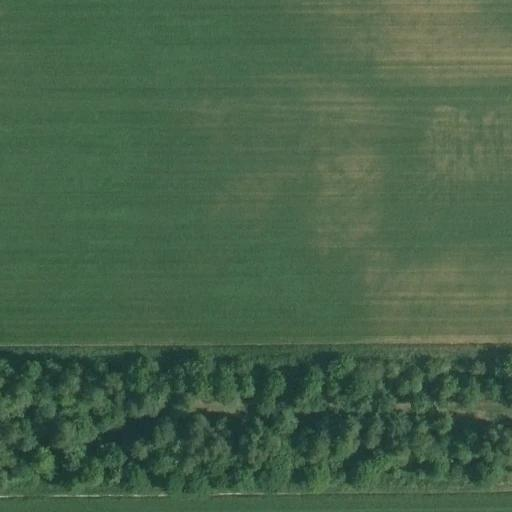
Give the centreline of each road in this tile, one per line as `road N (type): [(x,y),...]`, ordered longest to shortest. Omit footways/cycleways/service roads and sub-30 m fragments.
road 1 (track): [(0,441),(90,441),(161,413),(511,411)]
road 2 (track): [(511,484),(0,490)]
